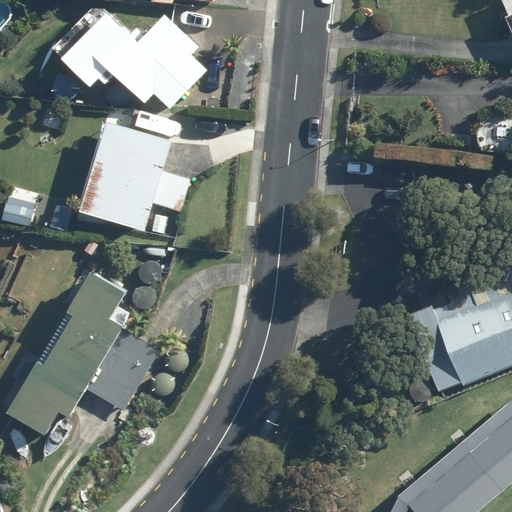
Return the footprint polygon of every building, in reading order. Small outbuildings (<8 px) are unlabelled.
[(114,8),(69,54),(98,80),(106,72),(113,79),(121,70),(150,98),(159,89),(174,104),(209,68),(193,53),(203,43),(169,10),(143,37),(114,8)] [(114,116),(85,206),(150,226),(158,201),(185,210),(195,178),(168,170),(179,137),(114,116)] [(500,187),(511,187),(511,171),(502,170),(500,187)] [(98,265),(15,406),(52,428),(66,405),(75,411),(90,386),(127,408),(163,349),(125,327),(128,321),(115,314),(132,285),(98,265)] [(452,388),(511,364),(511,292),(480,305),(478,301),(442,315),(452,342),(436,349),(452,388)] [(511,417),(410,505),(416,511),(475,511),(511,480),(511,417)]
